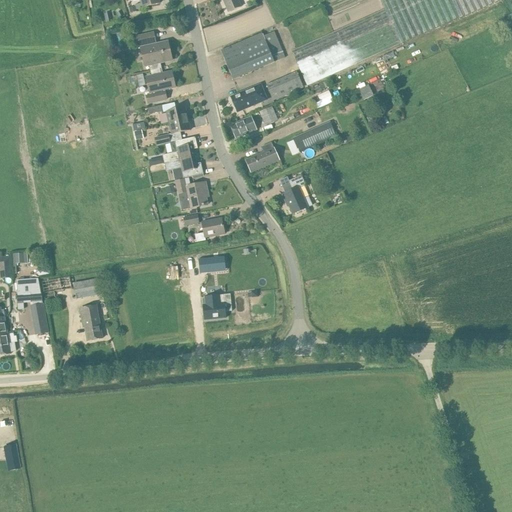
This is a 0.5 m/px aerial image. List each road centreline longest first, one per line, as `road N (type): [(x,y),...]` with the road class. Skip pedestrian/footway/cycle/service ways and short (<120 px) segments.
road 1 (unclassified): [(299,329),(283,242),(221,151),(184,0)]
road 2 (unclassified): [(0,380),(279,353)]
road 3 (unclassified): [(321,350),(511,347)]
